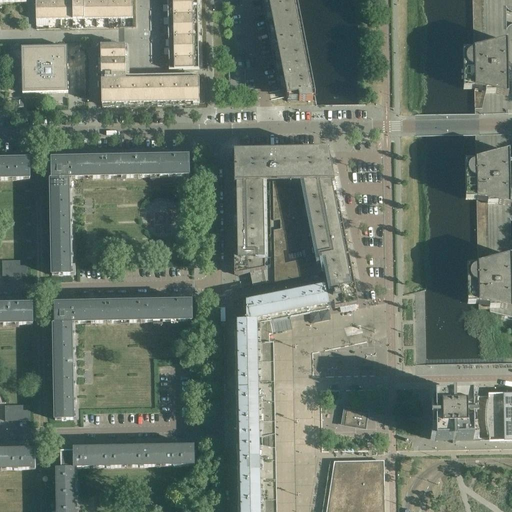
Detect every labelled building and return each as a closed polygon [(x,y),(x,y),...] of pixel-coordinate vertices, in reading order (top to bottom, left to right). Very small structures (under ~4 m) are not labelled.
[(48,20),(47,0),(37,0),(35,0),(36,21),(48,20)] [(60,20),(59,0),(47,0),(48,20),(60,20)] [(72,20),(71,0),(59,0),(60,20),(72,20)] [(84,20),(83,0),(71,0),(72,20),(84,20)] [(96,19),(95,0),(83,0),(84,20),(96,19)] [(108,19),(108,0),(95,0),(96,19),(108,19)] [(120,19),(120,0),(108,0),(108,19),(120,19)] [(133,19),(132,0),(120,0),(120,19),(133,19)] [(315,97),(296,0),(261,0),(262,1),(262,4),(263,5),(279,91),(285,90),(287,102),(313,102),(312,97),(315,97)] [(507,28),(506,9),(507,9),(507,10),(508,10),(509,11),(510,11),(511,12),(511,0),(472,0),(473,50),(463,51),(463,84),(463,90),(474,89),(475,115),(508,115),(508,111),(511,110),(511,24),(511,25),(510,25),(509,26),(508,27),(507,28)] [(198,15),(198,4),(183,5),(183,15),(198,15)] [(183,15),(183,5),(167,5),(168,16),(183,15)] [(183,26),(183,15),(168,16),(168,26),(183,26)] [(198,26),(198,15),(183,15),(183,26),(198,26)] [(183,37),(183,26),(168,26),(168,37),(183,37)] [(198,37),(198,26),(183,26),(183,37),(198,37)] [(183,48),(183,37),(168,37),(168,48),(183,48)] [(198,47),(198,37),(183,37),(183,48),(198,47)] [(126,75),(125,46),(100,47),(101,76),(101,81),(102,106),(172,105),(172,104),(184,104),(199,104),(199,79),(125,81),(125,75),(126,75)] [(199,58),(198,47),(183,48),(184,59),(199,58)] [(68,93),(67,69),(67,48),(21,48),(22,94),(68,93)] [(184,59),(183,48),(168,48),(168,59),(184,59)] [(199,70),(199,58),(184,59),(184,70),(199,70)] [(184,70),(184,59),(168,59),(169,70),(184,70)] [(244,70),(244,60),(230,61),(230,70),(244,70)] [(511,240),(510,221),(511,221),(511,222),(511,137),(509,138),(509,135),(475,135),(476,161),(465,161),(465,200),(476,200),(478,265),(467,265),(467,304),(478,304),(478,310),(489,310),(489,313),(511,317),(511,239),(511,240)] [(358,305),(328,152),(294,153),(294,155),(269,155),(269,161),(265,162),(265,154),(234,154),(234,192),(232,192),(234,277),(236,277),(236,267),(237,267),(238,275),(237,275),(238,276),(250,274),(252,287),(251,287),(251,288),(322,274),(324,284),(328,306),(334,305),(334,310),(358,305)] [(189,178),(188,158),(174,158),(174,157),(168,158),(154,159),(155,178),(189,178)] [(138,179),(138,158),(135,158),(135,159),(121,159),(121,179),(138,179)] [(155,178),(154,159),(141,159),(141,158),(138,158),(138,179),(155,178)] [(105,179),(104,159),(101,159),(101,160),(88,160),(88,180),(105,179)] [(121,179),(121,159),(107,160),(107,159),(104,159),(105,179),(121,179)] [(88,180),(88,160),(67,160),(67,164),(53,164),(54,180),(68,179),(71,179),(71,180),(88,180)] [(0,181),(12,181),(12,161),(9,161),(0,161),(0,181)] [(30,181),(29,161),(15,161),(12,161),(12,181),(30,181)] [(70,276),(68,179),(54,180),(50,180),(52,276),(70,276)] [(328,306),(324,284),(304,288),(309,314),(329,310),(328,307),(328,306)] [(309,314),(304,288),(285,292),(290,318),(309,314)] [(290,318),(285,292),(236,302),(237,324),(260,324),(270,322),(290,318)] [(192,323),(191,303),(177,303),(177,302),(171,302),(171,303),(157,303),(158,323),(192,323)] [(158,323),(157,303),(143,304),(143,303),(138,303),(138,304),(124,304),(124,324),(158,323)] [(124,324),(124,304),(110,304),(104,304),(90,305),(91,324),(124,324)] [(0,326),(33,326),(32,306),(18,306),(18,305),(12,305),(12,306),(0,306),(0,326)] [(91,324),(90,305),(70,305),(70,312),(67,312),(67,324),(71,324),(74,324),(74,325),(91,324)] [(271,437),(269,344),(269,332),(272,332),(270,322),(260,324),(261,344),(261,364),(261,383),(262,403),(263,439),(271,437)] [(71,324),(67,324),(53,325),(54,375),(72,375),(71,324)] [(261,344),(260,324),(237,324),(237,344),(261,344)] [(261,364),(261,344),(237,344),(238,364),(261,364)] [(261,383),(261,364),(238,364),(238,384),(261,383)] [(73,416),(72,375),(54,375),(55,421),(73,420),(73,416)] [(262,403),(261,383),(238,384),(238,404),(262,403)] [(511,394),(488,395),(488,396),(457,397),(454,397),(454,395),(451,395),(451,397),(434,397),(434,398),(434,397),(429,398),(430,401),(431,403),(431,406),(432,408),(431,408),(432,411),(432,414),(432,417),(432,418),(430,418),(430,421),(432,421),(432,422),(432,425),(432,427),(432,431),(432,434),(431,437),(431,438),(430,441),(435,442),(452,442),(452,444),(455,444),(455,442),(489,441),(489,442),(511,441),(511,394)] [(263,439),(262,403),(238,404),(239,430),(236,430),(236,436),(236,440),(236,446),(236,450),(237,450),(237,456),(239,456),(239,463),(263,462),(263,447),(259,446),(259,440),(259,439),(263,439)] [(364,428),(367,413),(347,410),(345,425),(364,428)] [(61,469),(56,470),(56,478),(58,478),(58,485),(56,485),(56,495),(58,495),(59,502),(56,502),(56,504),(57,511),(59,511),(58,511),(75,511),(74,469),(77,469),(94,469),(127,468),(160,468),(194,467),(194,463),(194,447),(183,448),(181,448),(180,448),(180,447),(174,447),(174,448),(173,448),(170,448),(160,448),(150,448),(147,448),(146,448),(146,447),(140,448),(141,448),(139,448),(137,448),(127,449),(116,449),(114,449),(113,449),(113,448),(107,448),(107,449),(106,449),(104,449),(93,449),(73,450),(73,453),(69,453),(69,454),(61,454),(61,453),(61,469)] [(272,511),(272,510),(271,448),(263,447),(263,462),(263,482),(264,502),(263,511),(272,511)] [(0,471),(1,471),(35,470),(35,451),(24,451),(22,451),(21,451),(21,450),(15,450),(15,451),(14,451),(11,451),(1,451),(0,451),(0,471)] [(263,482),(263,462),(239,463),(240,483),(263,482)] [(329,511),(387,511),(386,464),(337,464),(329,511)] [(264,502),(263,482),(240,483),(240,502),(264,502)] [(263,511),(264,502),(240,502),(240,511),(263,511)]
